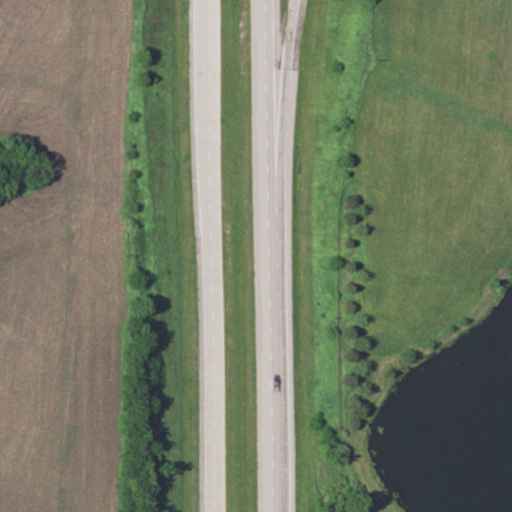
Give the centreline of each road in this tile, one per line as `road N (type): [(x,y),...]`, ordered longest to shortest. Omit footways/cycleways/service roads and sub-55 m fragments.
road 1 (motorway): [(215,0),(215,511)]
road 2 (motorway): [(274,511),(275,146)]
road 3 (motorway): [(275,146),(306,0)]
road 4 (motorway): [(275,146),(274,0)]
